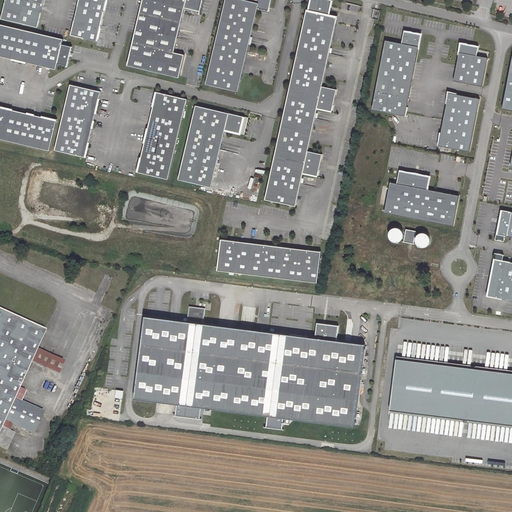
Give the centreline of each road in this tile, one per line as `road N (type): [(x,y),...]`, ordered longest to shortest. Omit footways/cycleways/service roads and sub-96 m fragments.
road 1 (unknown): [(511,344),(397,334),(383,425),(398,438),(511,458)]
road 2 (residential): [(511,30),(387,0)]
